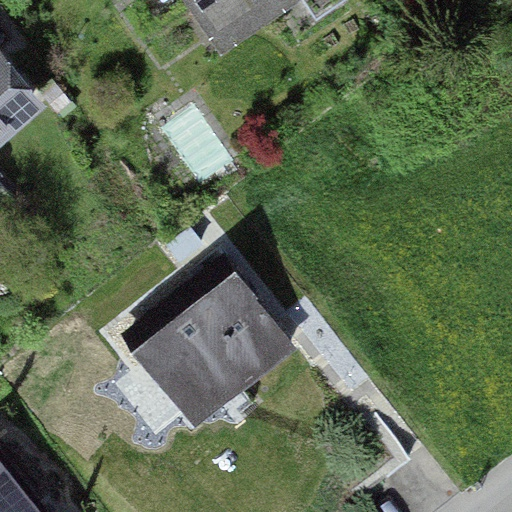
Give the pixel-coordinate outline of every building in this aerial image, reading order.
[(163,0),(170,10),(186,0),(190,0),(220,46),(285,0),(302,0),(314,18),(339,0),(163,0)] [(0,41),(0,164),(1,164),(0,162),(0,135),(47,94),(0,41)] [(206,239),(190,222),(167,242),(182,260),(206,239)] [(298,339),(234,257),(130,337),(158,373),(147,381),(179,422),(189,415),(194,421),(200,416),(207,425),(238,402),(230,392),(298,339)] [(356,494),(411,455),(376,408),(322,447),(356,494)] [(55,511),(0,439),(0,511),(55,511)]
